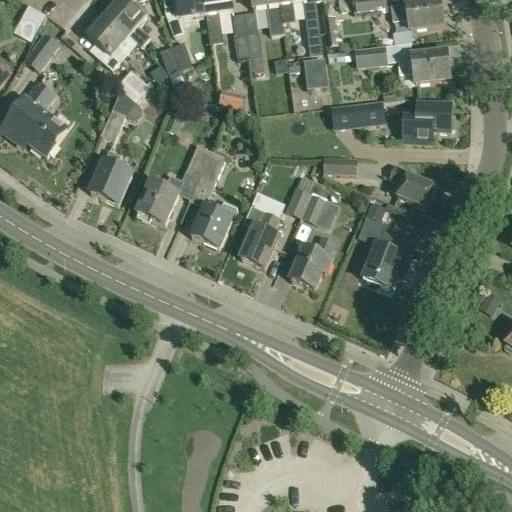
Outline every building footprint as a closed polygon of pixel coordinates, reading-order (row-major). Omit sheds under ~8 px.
[(124,0),(107,20),(142,51),(151,41),(139,31),(148,20),(125,0),(124,0)] [(210,47),(203,0),(176,0),(179,16),(166,18),(174,40),(185,38),(183,22),(206,19),(210,47)] [(203,0),(210,47),(223,46),(219,17),(233,15),(231,0),(203,0)] [(271,39),(284,37),(278,0),(251,0),(253,12),(267,10),(271,39)] [(296,26),(293,7),(307,5),(306,0),(278,0),(284,37),(283,28),(296,26)] [(388,15),(386,0),(352,0),(338,2),(339,16),(354,14),(355,19),(388,15)] [(411,33),(444,29),(441,3),(407,7),(407,8),(392,10),(394,25),(409,23),(411,33)] [(142,52),(142,51),(107,20),(89,40),(98,48),(92,55),(114,74),(137,47),(142,52)] [(329,50),(339,49),(335,20),(325,21),(329,50)] [(321,33),(308,34),(311,60),(324,58),(321,33)] [(263,60),(260,35),(246,37),(250,62),(263,60)] [(41,76),(61,49),(45,37),(25,65),(41,76)] [(246,37),(234,39),(238,64),(250,62),(246,37)] [(173,51),(182,74),(194,70),(185,46),(173,51)] [(389,69),(386,50),(327,57),(328,67),(345,65),(356,64),(357,73),(389,69)] [(180,75),(182,74),(173,51),(161,56),(170,79),(168,80),(178,105),(190,101),(180,75)] [(413,61),(399,63),(400,78),(414,76),(416,88),(451,83),(448,56),(413,60),(413,61)] [(0,87),(12,76),(0,64),(0,87)] [(300,75),(299,65),(288,66),(289,76),(300,75)] [(309,93),(328,90),(325,65),(306,67),(309,93)] [(137,106),(151,91),(132,74),(118,89),(122,93),(137,106)] [(48,161),(68,133),(44,115),(56,99),(39,87),(27,103),(26,102),(2,134),(17,145),(20,140),(48,161)] [(137,108),(137,106),(122,93),(113,114),(101,140),(115,146),(126,121),(137,108)] [(385,128),(383,107),(333,113),(336,134),(385,128)] [(455,121),(452,121),(453,110),(419,108),(418,122),(405,121),(404,147),(434,148),(434,136),(451,136),(451,134),(454,135),(455,121)] [(201,182),(212,155),(199,149),(187,176),(201,182)] [(120,209),(133,178),(117,171),(122,159),(111,154),(106,166),(105,166),(92,197),(120,209)] [(212,155),(201,182),(215,188),(227,162),(212,155)] [(358,179),(358,163),(325,162),(325,178),(358,179)] [(428,213),(437,191),(408,179),(409,175),(396,169),(391,183),(403,188),(398,200),(428,213)] [(166,229),(179,199),(180,198),(179,198),(185,185),(171,179),(165,192),(151,186),(138,217),(166,229)] [(287,216),(302,222),(312,198),(315,191),(301,185),(298,192),(297,192),(287,216)] [(312,198),(302,222),(326,233),(336,210),(327,207),(328,205),(312,198)] [(205,212),(192,241),(220,253),(233,224),(219,218),(223,210),(210,204),(207,212),(205,212)] [(386,212),(371,206),(365,222),(380,227),(386,212)] [(280,223),(267,217),(251,210),(243,228),(254,233),(241,262),(265,272),(279,240),(274,238),(280,223)] [(390,292),(397,275),(403,278),(406,269),(417,241),(383,229),(375,248),(377,249),(364,282),(390,292)] [(329,261),(335,246),(323,241),(317,256),(305,251),(291,284),(315,294),(323,277),(326,278),(332,263),(329,261)]
